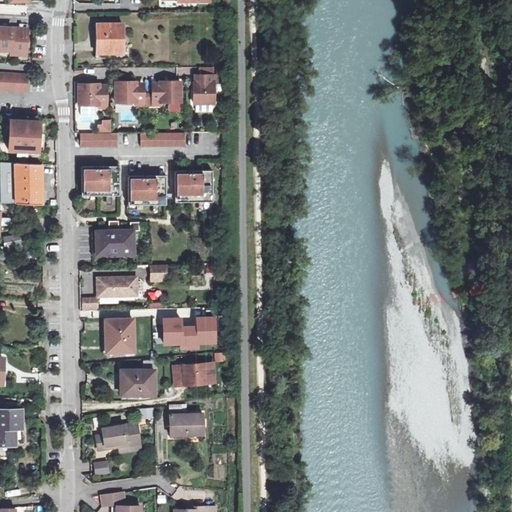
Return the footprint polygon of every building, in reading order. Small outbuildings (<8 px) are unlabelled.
[(98,52),(123,51),(123,25),(99,25),(98,52)] [(28,29),(0,26),(0,48),(12,49),(11,54),(20,55),(20,51),(27,51),(28,29)] [(7,74),(0,73),(0,89),(22,91),(23,75),(7,74)] [(200,83),(195,83),(195,103),(215,103),(215,83),(218,83),(218,75),(200,75),(200,83)] [(144,92),(144,86),(137,87),(137,81),(116,82),(117,102),(137,102),(137,105),(148,105),(148,92),(144,92)] [(160,87),(153,87),(153,92),(148,92),(148,105),(161,105),(161,102),(181,102),(181,81),(160,81),(160,87)] [(79,105),(99,105),(99,107),(107,107),(107,89),(100,89),(100,84),(79,84),(79,105)] [(9,150),(44,152),(45,134),(40,134),(41,122),(11,121),(9,150)] [(186,132),(140,133),(140,145),(186,145),(186,132)] [(117,133),(80,133),(80,147),(118,146),(117,133)] [(41,164),(2,162),(2,203),(42,205),(42,184),(41,164)] [(120,166),(82,166),(81,196),(120,196),(120,166)] [(213,170),(175,171),(175,202),(213,202),(213,170)] [(166,175),(129,175),(129,205),(166,205),(166,175)] [(18,234),(33,230),(31,222),(16,226),(18,234)] [(97,254),(134,253),(133,229),(96,231),(97,254)] [(166,264),(151,265),(152,281),(167,280),(166,264)] [(129,280),(129,277),(98,277),(98,296),(137,295),(137,280),(129,280)] [(97,300),(83,301),(83,309),(97,309),(97,300)] [(179,317),(161,317),(161,345),(180,345),(180,349),(198,349),(198,343),(216,343),(215,315),(193,316),(193,325),(179,325),(179,317)] [(105,319),(106,347),(116,346),(116,352),(134,351),(133,319),(105,319)] [(213,363),(175,366),(176,386),(201,384),(205,380),(215,379),(213,363)] [(122,394),(154,394),(154,370),(122,370),(122,394)] [(153,418),(152,407),(138,408),(139,418),(153,418)] [(0,444),(15,445),(15,428),(23,428),(24,410),(0,409),(0,444)] [(170,432),(190,432),(192,432),(195,432),(195,435),(204,435),(203,413),(170,414),(170,432)] [(104,434),(97,436),(99,451),(120,446),(121,451),(141,448),(138,422),(103,428),(104,434)] [(108,463),(96,465),(98,473),(110,471),(108,463)] [(122,492),(100,495),(102,506),(124,504),(122,492)]
